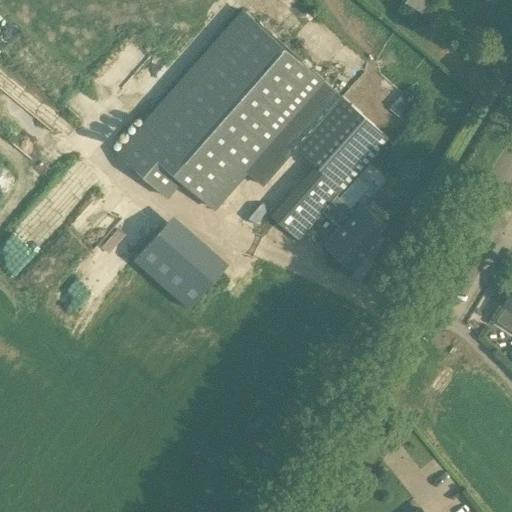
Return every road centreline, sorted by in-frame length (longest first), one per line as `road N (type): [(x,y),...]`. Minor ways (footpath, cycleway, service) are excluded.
road 1 (unclassified): [(302,511),(420,302)]
road 2 (unclassified): [(420,302),(511,150)]
road 3 (unclassified): [(511,381),(420,302)]
